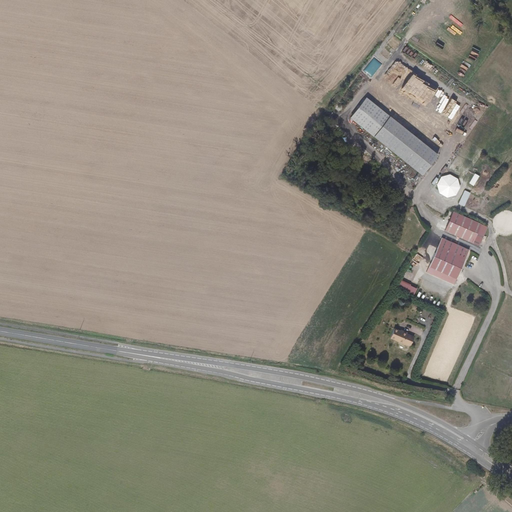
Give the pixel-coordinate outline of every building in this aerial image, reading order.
[(432,82),(426,91),(429,93),(435,84),(432,82)] [(456,116),(463,106),(448,96),(444,102),(456,110),(453,113),(456,116)] [(423,173),(439,152),(388,115),(373,136),(423,173)] [(473,188),(478,178),(474,176),(469,186),(473,188)] [(441,183),(437,193),(444,196),(448,186),(441,183)] [(459,204),(465,206),(469,192),(463,190),(459,204)] [(471,244),(479,226),(451,214),(443,232),(471,244)] [(440,239),(427,268),(454,280),(467,251),(440,239)] [(454,280),(427,268),(425,273),(452,285),(454,280)] [(408,346),(412,337),(405,334),(406,333),(401,331),(400,332),(393,329),(389,338),(408,346)]
